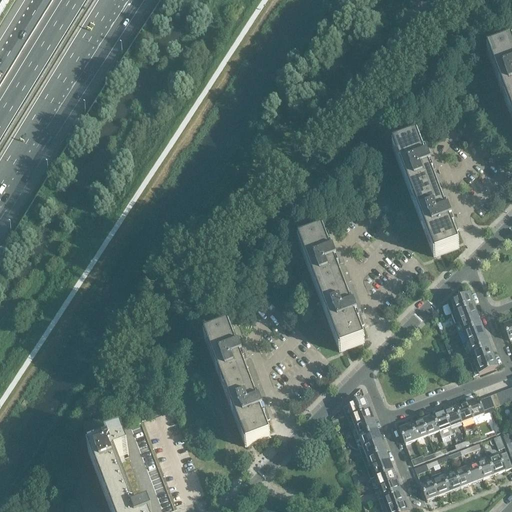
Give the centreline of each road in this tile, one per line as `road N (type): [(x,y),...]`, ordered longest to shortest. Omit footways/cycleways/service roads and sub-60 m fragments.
road 1 (motorway): [(0,191),(121,0)]
road 2 (residential): [(385,420),(511,372),(489,315)]
road 3 (unclassified): [(225,511),(361,373)]
road 4 (motorway): [(73,0),(0,118)]
